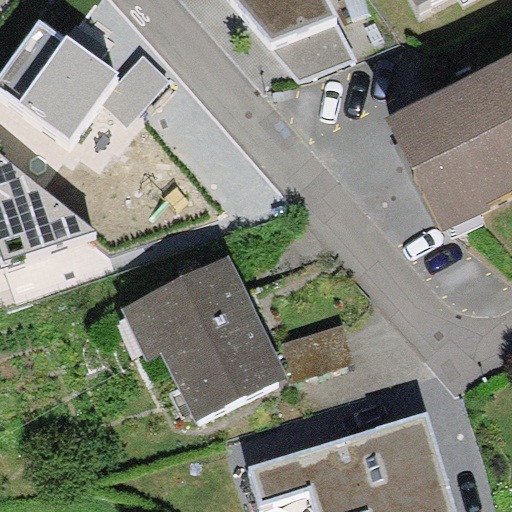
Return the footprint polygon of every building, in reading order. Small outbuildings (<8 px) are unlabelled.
[(228,0),(301,85),(355,62),(323,0),(228,0)] [(449,0),(412,0),(421,16),(449,0)] [(122,75),(43,21),(0,82),(0,121),(15,132),(22,122),(68,153),(100,107),(122,75)] [(135,62),(122,75),(100,107),(129,132),(161,104),(135,62)] [(511,69),(389,131),(443,242),(493,218),(490,212),(511,201),(511,69)] [(16,177),(0,164),(0,273),(98,242),(16,177)] [(287,383),(229,264),(122,316),(146,366),(163,357),(197,427),(287,383)] [(345,326),(284,346),(297,386),(358,366),(345,326)] [(453,511),(426,422),(250,475),(261,511),(270,511),(310,500),(313,511),(453,511)]
